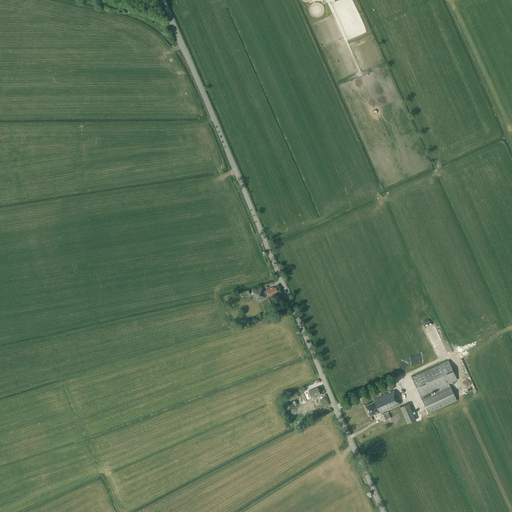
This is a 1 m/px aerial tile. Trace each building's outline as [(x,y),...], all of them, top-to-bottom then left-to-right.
[(266,290),(264,291),(263,287),(252,291),(254,295),(257,300),(261,299),(267,297),(268,296),(276,294),(275,292),(278,291),(276,287),(274,288),(273,287),(266,290)] [(457,380),(448,360),(411,377),(420,397),(457,380)] [(457,400),(450,386),(421,399),(428,414),(457,400)] [(311,398),(321,394),(318,387),(306,392),(306,391),(307,390),(306,388),(287,396),(290,401),(303,395),(304,398),(310,395),(311,398)] [(380,413),(401,403),(396,394),(394,391),(393,390),(374,399),(374,401),(365,405),(370,415),(374,414),(379,412),(380,413)] [(416,419),(409,403),(400,407),(407,423),(416,419)]
